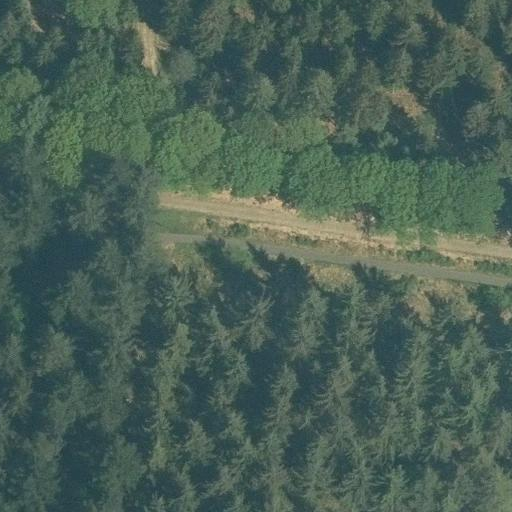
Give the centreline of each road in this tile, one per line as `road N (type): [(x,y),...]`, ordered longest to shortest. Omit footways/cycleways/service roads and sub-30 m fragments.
road 1 (track): [(511,254),(0,178)]
road 2 (track): [(137,0),(149,200)]
